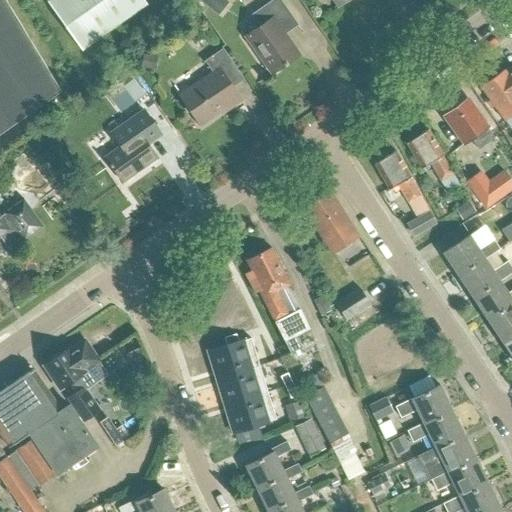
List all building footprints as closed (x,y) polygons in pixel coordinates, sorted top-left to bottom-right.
[(0,0),(0,132),(60,90),(4,0),(0,0)] [(143,0),(46,0),(82,50),(147,4),(143,0)] [(199,0),(199,1),(217,15),(228,2),(225,0),(199,0)] [(271,74),(299,55),(282,30),(295,21),(280,0),(272,0),(252,14),(260,26),(245,36),(271,74)] [(224,111),(241,100),(227,82),(239,74),(220,48),(201,62),(210,73),(178,96),(200,125),(223,109),(224,111)] [(157,56),(143,54),(141,68),(155,70),(157,56)] [(504,70),(480,87),(504,120),(511,113),(511,66),(505,72),(504,70)] [(133,102),(144,94),(132,78),(121,86),(133,102)] [(467,98),(443,116),(463,144),(471,139),(478,150),(494,138),(487,127),(488,127),(467,98)] [(122,182),(157,157),(143,138),(156,128),(144,110),(111,133),(120,146),(105,157),(122,182)] [(442,180),(454,172),(443,155),(444,155),(427,129),(418,135),(414,134),(409,137),(409,141),(406,143),(422,168),(431,162),(442,180)] [(408,202),(419,196),(420,195),(395,151),(386,156),(382,155),(377,158),(376,162),(374,164),(389,190),(398,184),(408,202)] [(480,170),(465,181),(485,209),(500,198),(480,170)] [(450,193),(462,185),(454,172),(442,180),(450,193)] [(331,253),(358,236),(330,192),(303,209),(331,253)] [(408,202),(407,203),(417,219),(408,225),(416,237),(437,224),(426,206),(425,207),(419,196),(408,202)] [(24,241),(43,227),(23,199),(4,213),(5,214),(1,217),(0,215),(0,237),(7,247),(21,237),(24,241)] [(468,200),(455,209),(462,220),(475,211),(468,200)] [(509,242),(511,240),(511,222),(501,230),(509,242)] [(484,258),(499,249),(492,238),(478,248),(469,235),(442,253),(458,276),(484,258)] [(258,290),(290,354),(302,348),(296,336),(309,329),(287,286),(290,285),(271,248),(246,260),(251,271),(246,274),(255,291),(258,290)] [(484,258),(458,276),(473,298),(499,281),(511,272),(511,267),(507,261),(492,271),(484,258)] [(511,290),(507,293),(499,281),(473,298),(488,321),(511,304),(511,290)] [(370,305),(359,288),(335,303),(346,320),(370,305)] [(312,300),(320,315),(329,311),(322,295),(312,300)] [(511,304),(488,321),(503,343),(511,336),(511,304)] [(226,345),(208,351),(216,378),(259,365),(250,338),(238,341),(235,333),(224,337),(226,345)] [(511,336),(503,343),(511,357),(511,336)] [(47,363),(45,365),(61,388),(69,383),(76,393),(67,398),(83,421),(100,410),(85,389),(107,375),(99,363),(101,362),(84,338),(60,354),(56,352),(47,358),(47,363)] [(259,365),(216,378),(224,405),(267,392),(259,365)] [(61,410),(33,369),(0,390),(0,434),(9,447),(29,433),(33,438),(15,450),(39,485),(97,446),(69,405),(61,410)] [(285,387),(292,383),(287,372),(280,376),(285,387)] [(307,395),(322,386),(315,373),(300,382),(307,395)] [(285,387),(290,398),(297,394),(292,383),(285,387)] [(451,409),(439,384),(395,406),(400,417),(416,409),(423,422),(423,423),(451,409)] [(347,433),(322,386),(307,395),(304,396),(328,443),(347,433)] [(267,392),(224,405),(233,432),(275,419),(267,392)] [(393,412),(385,396),(367,405),(375,421),(393,412)] [(285,409),(289,421),(304,416),(301,404),(285,409)] [(423,423),(423,422),(407,430),(412,441),(428,434),(435,447),(463,434),(451,409),(423,423)] [(99,422),(116,446),(129,437),(121,425),(115,428),(107,416),(99,422)] [(324,448),(310,418),(293,426),(307,456),(324,448)] [(435,447),(419,455),(424,466),(440,458),(446,471),(447,472),(475,458),(463,434),(435,447)] [(396,454),(409,448),(403,435),(390,441),(396,454)] [(272,452),(245,465),(256,487),(284,473),(283,470),(276,456),(290,449),(286,441),(271,449),(272,452)] [(0,461),(0,476),(9,490),(23,511),(44,511),(7,457),(6,457),(2,452),(0,448),(0,460),(0,461)] [(338,466),(332,455),(318,462),(323,473),(338,466)] [(447,472),(446,471),(430,479),(436,490),(452,482),(458,495),(459,496),(487,482),(475,458),(447,472)] [(297,463),(283,470),(284,473),(256,487),(267,510),(295,496),(294,493),(287,479),(301,472),(297,463)] [(390,486),(384,474),(366,483),(372,494),(390,486)] [(339,485),(336,477),(329,480),(333,489),(339,485)] [(459,496),(458,495),(442,503),(446,511),(452,511),(464,507),(466,511),(487,511),(499,506),(487,482),(459,496)] [(295,496),(267,510),(267,511),(302,511),(298,501),(312,494),(308,486),(294,493),(295,496)] [(173,511),(174,511),(163,489),(136,502),(135,499),(118,508),(119,511),(129,511),(139,508),(140,511),(173,511)]
